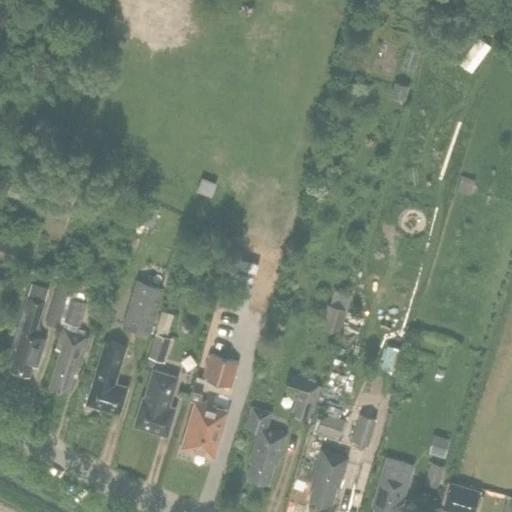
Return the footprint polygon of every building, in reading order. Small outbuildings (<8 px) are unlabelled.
[(395,81),(391,95),(404,99),(409,85),(395,81)] [(143,139),(156,92),(132,85),(120,133),(143,139)] [(210,194),(215,181),(201,175),(196,188),(210,194)] [(157,207),(141,203),(137,220),(153,225),(157,207)] [(0,232),(0,255),(10,259),(17,238),(0,232)] [(83,241),(66,236),(61,254),(78,259),(83,241)] [(252,305),(273,308),(276,279),(255,276),(252,305)] [(122,324),(150,333),(164,287),(136,278),(122,324)] [(46,321),(58,325),(70,286),(58,282),(52,301),(46,321)] [(16,346),(9,368),(28,374),(31,364),(36,365),(42,345),(45,337),(34,333),(42,306),(44,299),(27,294),(22,309),(11,345),(16,346)] [(326,303),(320,326),(340,331),(346,309),(326,303)] [(161,329),(167,311),(161,310),(155,327),(161,329)] [(60,348),(48,385),(67,391),(73,371),(77,373),(86,345),(89,335),(84,334),(62,326),(56,345),(56,347),(60,348)] [(148,356),(164,361),(172,337),(156,332),(148,356)] [(119,412),(127,386),(114,382),(125,345),(104,339),(101,351),(85,402),(119,412)] [(396,372),(402,349),(386,345),(381,368),(396,372)] [(231,385),(238,361),(209,353),(202,376),(231,385)] [(175,407),(170,405),(178,375),(150,367),(146,382),(133,424),(167,434),(175,407)] [(317,383),(292,375),(288,374),(284,388),(297,392),(291,412),(309,418),(310,413),(314,414),(322,386),(317,384),(317,383)] [(194,400),(181,446),(213,456),(227,410),(211,405),(214,396),(208,395),(205,401),(200,400),(199,399),(201,393),(191,390),(189,398),(194,400)] [(322,412),(317,430),(339,436),(344,419),(338,418),(341,408),(326,404),(324,413),(322,412)] [(277,463),(286,433),(266,427),(271,411),(251,405),(244,427),(257,431),(248,460),(251,461),(247,476),(267,482),(273,462),(277,463)] [(368,444),(376,417),(360,413),(352,440),(368,444)] [(449,438),(433,433),(428,452),(443,456),(449,438)] [(339,485),(348,455),(321,447),(310,483),(314,484),(309,498),(329,504),(335,484),(339,485)] [(437,488),(444,465),(429,460),(422,483),(437,488)] [(375,506),(372,511),(394,511),(396,507),(400,508),(409,477),(409,475),(382,467),(382,469),(371,505),(375,506)] [(441,508),(455,511),(472,511),(479,491),(449,482),(441,508)]
